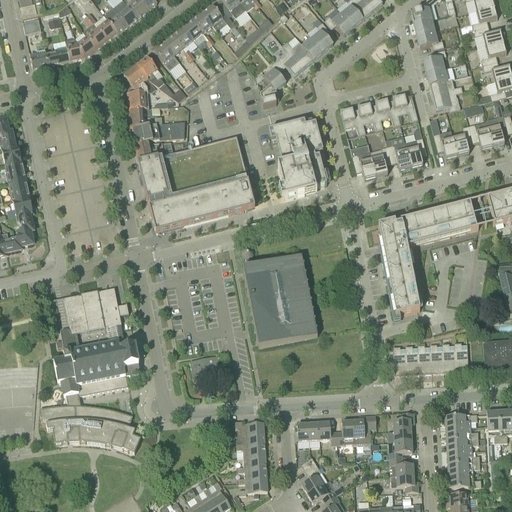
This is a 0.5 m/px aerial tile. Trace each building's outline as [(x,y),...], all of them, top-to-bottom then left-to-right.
[(27,0),(20,2),(22,10),(35,7),(33,0),(27,0)] [(39,0),(34,0),(38,17),(43,16),(42,9),(39,0)] [(125,2),(122,3),(123,4),(138,23),(147,15),(138,3),(135,0),(130,0),(126,4),(125,2)] [(140,0),(138,3),(147,15),(157,7),(156,6),(161,2),(158,0),(140,0)] [(234,0),(224,0),(221,3),(217,6),(229,21),(232,18),(236,22),(246,15),(240,8),(234,0)] [(234,0),(240,8),(246,15),(247,16),(254,11),(253,9),(255,7),(252,3),(249,0),(234,0)] [(354,0),(348,6),(351,10),(362,23),(372,15),(359,0),(354,0)] [(359,0),(372,15),(382,7),(375,0),(359,0)] [(412,20),(412,23),(414,28),(431,23),(428,13),(443,0),(431,0),(417,11),(418,14),(413,15),(414,20),(412,20)] [(494,10),(491,0),(486,0),(481,2),(480,0),(464,0),(465,6),(472,4),(475,15),(494,10)] [(123,4),(113,12),(128,30),(138,23),(123,4)] [(452,4),(446,5),(450,19),(455,17),(452,4)] [(217,6),(203,17),(212,29),(213,29),(218,36),(218,35),(221,39),(230,32),(231,33),(231,32),(241,45),(243,48),(238,52),(233,57),(238,61),(250,49),(245,44),(244,42),(232,27),(233,26),(229,21),(217,6)] [(281,6),(275,11),(280,17),(287,12),(281,6)] [(19,11),(21,21),(37,17),(35,7),(19,11)] [(67,9),(63,12),(66,19),(71,16),(67,9)] [(353,31),(362,23),(351,10),(350,10),(342,17),(353,31)] [(478,27),(471,29),(473,35),(488,31),(487,25),(497,22),(494,10),(475,15),(478,26),(478,27)] [(128,30),(113,12),(104,19),(107,24),(117,37),(118,38),(128,30)] [(90,17),(87,20),(93,27),(96,25),(90,17)] [(196,23),(194,24),(203,36),(205,35),(212,29),(203,17),(196,23)] [(353,31),(342,17),(333,25),(329,21),(324,25),(331,33),(335,29),(343,39),(353,31)] [(279,22),(280,22),(283,26),(288,22),(284,18),(279,22)] [(93,27),(87,20),(84,22),(90,30),(83,36),(86,40),(86,41),(96,53),(107,45),(97,32),(93,27)] [(59,21),(48,24),(50,33),(61,31),(59,21)] [(41,35),(38,23),(23,27),(25,38),(41,35)] [(263,37),(272,28),(267,23),(258,31),(263,37)] [(431,23),(414,28),(417,39),(434,35),(431,23)] [(107,24),(97,32),(107,45),(117,37),(107,24)] [(205,40),(206,40),(203,36),(194,24),(184,32),(193,44),(197,49),(207,42),(205,40)] [(311,42),(323,56),(332,48),(324,38),(329,35),(322,27),(317,31),(320,35),(311,42)] [(250,49),(263,37),(258,31),(244,42),(245,44),(250,49)] [(488,31),(473,35),(473,36),(475,41),(482,39),(484,50),(503,46),(500,34),(490,37),(488,31)] [(184,32),(174,40),(184,52),(193,44),(184,32)] [(434,35),(417,39),(420,51),(432,48),(433,54),(443,51),(442,45),(437,46),(434,35)] [(468,36),(461,38),(463,45),(470,43),(468,36)] [(184,52),(174,40),(164,48),(174,60),(174,59),(184,52)] [(67,52),(70,66),(85,62),(78,47),(75,42),(75,41),(65,44),(67,50),(66,50),(66,52),(67,52)] [(86,41),(78,47),(85,62),(96,53),(86,41)] [(314,64),(323,56),(311,42),(302,50),(314,64)] [(285,48),(283,50),(287,56),(289,54),(304,72),(314,64),(302,50),(299,46),(292,52),(287,46),(285,48)] [(487,62),(481,64),(482,70),(497,66),(496,60),(506,57),(503,46),(484,50),(487,62)] [(164,48),(155,55),(164,68),(164,67),(168,72),(170,74),(179,66),(178,64),(174,59),(174,60),(164,48)] [(46,59),(48,70),(70,66),(67,52),(66,52),(52,55),(53,57),(46,59)] [(37,55),(38,57),(30,59),(33,74),(48,70),(46,59),(45,54),(37,55)] [(287,56),(275,66),(281,74),(286,70),(294,80),(304,72),(289,54),(287,56)] [(423,65),(426,77),(444,73),(441,61),(446,60),(444,54),(434,56),(436,62),(423,65)] [(192,57),(187,61),(190,65),(195,61),(192,57)] [(147,61),(137,69),(149,84),(159,92),(179,106),(186,100),(180,92),(173,97),(165,87),(164,87),(160,82),(158,84),(152,77),(157,73),(147,61)] [(264,81),(271,89),(276,95),(285,87),(277,77),(281,74),(275,66),(270,70),(273,74),(264,81)] [(511,80),(511,79),(509,69),(499,72),(497,66),(482,70),(484,76),(491,75),(494,86),(511,80)] [(149,113),(148,96),(151,96),(156,92),(149,84),(137,69),(124,80),(134,93),(133,95),(133,97),(127,97),(129,114),(149,113)] [(444,73),(426,77),(429,89),(447,84),(444,73)] [(264,81),(261,77),(256,81),(257,87),(264,81)] [(497,97),(490,99),(492,105),(499,103),(503,102),(507,101),(505,95),(511,93),(511,80),(494,86),(497,97)] [(429,89),(433,101),(462,93),(461,90),(454,92),(452,83),(447,84),(429,89)] [(192,86),(184,92),(188,98),(196,91),(192,86)] [(278,103),(276,95),(271,89),(260,98),(263,111),(276,108),(275,103),(278,103)] [(462,93),(433,101),(436,113),(448,110),(449,116),(460,113),(456,98),(462,96),(462,93)] [(402,99),(392,101),(393,104),(397,119),(398,119),(408,116),(411,126),(418,124),(411,99),(405,101),(404,98),(402,99)] [(384,104),(375,106),(376,108),(380,124),(391,121),(393,130),(400,128),(398,119),(397,119),(393,104),(388,105),(387,103),(384,104)] [(367,108),(358,110),(358,113),(362,128),(363,128),(373,126),(376,135),(383,133),(380,124),(376,108),(370,110),(370,107),(367,108)] [(152,112),(149,113),(129,114),(130,133),(149,128),(156,128),(156,122),(153,122),(152,112)] [(350,113),(340,115),(345,133),(356,130),(358,139),(365,137),(363,128),(362,128),(358,113),(353,114),(352,112),(350,113)] [(510,119),(503,121),(504,123),(508,138),(511,136),(511,125),(511,126),(510,119)] [(497,122),(486,125),(486,127),(488,132),(493,151),(504,148),(502,140),(508,138),(504,123),(503,121),(497,122)] [(431,123),(433,137),(440,136),(438,122),(431,123)] [(273,133),(268,134),(271,145),(276,144),(282,169),(278,171),(279,176),(283,193),(279,194),(281,204),(286,203),(305,199),(304,195),(327,189),(322,169),(325,168),(326,169),(316,127),(311,128),(310,124),(304,125),(285,130),(273,133)] [(486,125),(468,130),(473,147),(479,146),(481,154),(493,151),(488,132),(486,127),(486,125)] [(131,139),(134,149),(150,145),(150,146),(153,145),(184,142),(184,136),(184,126),(156,128),(149,128),(130,133),(131,139)] [(0,139),(2,139),(4,149),(1,149),(2,153),(16,150),(12,134),(9,135),(8,128),(0,129),(0,139)] [(463,138),(452,141),(457,160),(469,157),(467,149),(473,147),(468,130),(462,132),(462,133),(463,138)] [(440,137),(433,139),(434,141),(438,156),(444,155),(446,163),(457,160),(452,141),(451,134),(440,137)] [(237,142),(202,150),(185,155),(173,157),(138,165),(142,180),(143,180),(145,190),(143,190),(151,220),(152,220),(157,236),(228,218),(229,219),(244,215),(244,214),(253,211),(251,201),(252,201),(237,142)] [(416,143),(405,146),(406,153),(411,172),(423,169),(421,161),(427,159),(422,142),(416,143)] [(134,149),(137,166),(138,165),(173,157),(172,151),(171,147),(155,148),(150,149),(150,146),(150,145),(134,149)] [(393,149),(387,151),(391,168),(397,166),(400,175),(411,172),(406,153),(405,146),(393,149)] [(367,148),(350,153),(352,160),(356,177),(362,176),(364,184),(376,181),(371,162),(369,156),(369,155),(367,148)] [(18,149),(16,150),(2,153),(5,170),(22,166),(18,149)] [(382,159),(371,162),(376,181),(388,178),(385,170),(391,168),(387,151),(380,153),(382,159)] [(9,187),(26,184),(22,166),(5,170),(9,187)] [(511,179),(511,180),(511,182),(511,195),(486,202),(486,203),(487,202),(494,228),(493,228),(493,229),(511,223),(511,179)] [(29,201),(26,184),(9,187),(13,205),(29,201)] [(30,218),(33,218),(29,201),(13,205),(16,221),(30,218)] [(407,251),(478,232),(477,232),(470,207),(471,206),(378,230),(378,232),(379,232),(381,245),(378,245),(394,326),(400,325),(400,320),(420,315),(407,251)] [(24,243),(33,242),(31,235),(34,234),(30,218),(16,221),(17,225),(20,225),(22,234),(17,235),(19,242),(24,241),(24,243)] [(7,237),(1,238),(2,242),(6,257),(6,256),(22,253),(21,250),(34,247),(33,242),(24,243),(24,241),(19,242),(9,244),(7,237)] [(250,316),(251,317),(252,317),(253,324),(252,325),(253,326),(254,326),(255,333),(254,334),(254,335),(255,335),(256,335),(257,343),(256,343),(256,344),(258,346),(259,351),(317,340),(316,333),(317,333),(317,332),(316,331),(314,324),(315,324),(316,323),(315,322),(314,322),(313,315),(313,314),(314,313),(313,313),(312,313),(311,305),(312,304),(311,303),(310,303),(310,300),(309,296),(310,296),(310,295),(309,294),(307,287),(308,287),(308,286),(307,285),(305,278),(306,278),(307,276),(306,276),(305,276),(303,269),(304,268),(305,267),(304,266),(303,267),(302,260),(253,269),(251,261),(252,260),(253,259),(253,258),(253,257),(253,256),(253,255),(253,254),(253,253),(252,252),(251,252),(250,251),(249,250),(247,250),(245,251),(244,251),(243,252),(242,253),(242,254),(241,255),(241,256),(242,258),(242,259),(243,260),(244,261),(245,262),(247,270),(243,271),(244,278),(243,279),(244,280),(245,280),(246,287),(245,287),(245,289),(246,289),(248,297),(247,297),(246,298),(248,298),(250,306),(249,306),(248,307),(249,308),(250,308),(252,315),(251,315),(250,316)] [(499,269),(497,271),(499,278),(500,277),(511,277),(511,268),(500,269),(499,269)] [(499,278),(507,312),(509,318),(511,316),(511,277),(500,277),(499,278)] [(126,308),(118,310),(114,292),(71,301),(65,302),(65,304),(71,332),(60,334),(62,345),(56,346),(58,352),(63,351),(63,349),(78,346),(77,337),(116,329),(118,339),(123,338),(121,328),(120,320),(128,318),(126,308)] [(126,379),(140,376),(133,342),(124,344),(123,338),(118,339),(119,344),(79,352),(78,346),(63,349),(63,351),(64,356),(65,362),(53,365),(58,386),(61,385),(64,400),(66,399),(78,397),(78,400),(79,400),(128,390),(126,379)] [(511,372),(511,341),(509,342),(509,346),(483,347),(485,374),(511,372)] [(449,354),(449,348),(449,347),(442,348),(442,355),(443,377),(456,376),(454,354),(449,354)] [(454,347),(454,354),(456,376),(469,375),(467,353),(462,353),(461,347),(454,347)] [(437,355),(437,349),(437,348),(429,349),(430,355),(431,378),(443,377),(442,355),(437,355)] [(419,349),(417,349),(418,356),(419,378),(431,378),(430,355),(425,356),(425,349),(419,349)] [(394,371),(395,380),(407,379),(405,357),(401,357),(400,350),(393,351),(393,369),(393,371),(394,371)] [(412,350),(405,350),(405,357),(407,379),(419,378),(418,356),(413,357),(412,350)] [(217,360),(216,360),(189,365),(194,386),(221,380),(217,360)] [(122,453),(129,455),(129,454),(135,457),(140,443),(133,440),(135,434),(127,431),(128,430),(129,430),(132,420),(127,418),(121,416),(116,415),(110,413),(104,412),(98,411),(93,410),(87,410),(81,409),(79,400),(78,400),(78,397),(66,399),(68,410),(62,410),(56,411),(50,411),(45,412),(39,413),(43,428),(46,428),(47,434),(54,433),(54,434),(53,434),(55,447),(61,446),(61,447),(68,446),(68,445),(75,445),(79,445),(79,446),(86,446),(86,445),(91,445),(96,446),(100,447),(105,447),(105,448),(111,450),(112,449),(115,450),(119,451),(123,452),(122,453)] [(501,447),(507,446),(507,439),(511,438),(511,433),(511,414),(499,415),(501,447)] [(499,415),(486,415),(488,440),(494,440),(494,447),(501,447),(499,415)] [(413,417),(401,418),(401,424),(393,424),(393,435),(411,434),(411,428),(414,428),(413,417)] [(477,425),(477,418),(444,420),(449,493),(481,491),(480,484),(473,484),(472,473),(480,473),(479,460),(472,460),(471,449),(478,449),(477,436),(470,436),(469,425),(477,425)] [(359,424),(353,424),(354,447),(371,446),(370,433),(369,420),(359,420),(359,424)] [(353,424),(341,425),(342,436),(336,436),(337,449),(343,448),(354,447),(353,424)] [(242,425),(235,426),(235,431),(242,431),(242,437),(242,439),(264,438),(263,426),(242,428),(242,425)] [(330,436),(330,426),(319,427),(320,444),(331,443),(331,449),(337,449),(336,436),(330,436)] [(309,445),(308,427),(297,428),(298,451),(309,451),(309,445)] [(309,445),(320,444),(319,427),(308,427),(309,445)] [(412,445),(411,434),(393,435),(394,446),(412,445)] [(235,437),(235,438),(236,442),(242,442),(243,448),(243,451),(265,449),(264,438),(242,439),(242,437),(235,437)] [(402,457),(412,456),(412,445),(394,446),(395,457),(389,457),(389,463),(402,463),(402,457)] [(243,448),(236,449),(237,462),(243,462),(265,461),(265,449),(243,451),(243,448)] [(244,471),(237,471),(238,476),(244,476),(244,474),(266,472),(265,461),(243,462),(244,471)] [(311,461),(308,463),(301,468),(304,473),(315,466),(312,461),(311,461)] [(414,479),(413,468),(402,468),(402,463),(389,463),(389,469),(395,469),(396,480),(414,479)] [(318,471),(315,466),(304,473),(307,478),(318,471)] [(352,470),(355,476),(360,473),(357,467),(352,470)] [(321,476),(319,472),(318,471),(307,478),(310,483),(301,489),(307,498),(322,489),(316,479),(321,476)] [(244,474),(244,476),(245,482),(238,483),(238,488),(245,487),(245,485),(267,484),(266,472),(244,474)] [(418,496),(418,485),(414,485),(414,479),(396,480),(390,481),(391,491),(405,490),(405,497),(418,496)] [(245,494),(239,494),(239,499),(246,499),(246,497),(267,495),(267,484),(245,485),(245,487),(245,494)] [(213,488),(208,491),(211,497),(209,498),(217,511),(228,511),(231,511),(219,493),(221,492),(218,485),(217,485),(213,488)] [(307,498),(313,507),(322,502),(325,507),(336,500),(327,485),(322,489),(307,498)] [(204,511),(217,511),(209,498),(211,497),(208,492),(198,498),(202,503),(200,504),(204,511)] [(447,508),(446,509),(446,511),(450,511),(468,510),(467,503),(477,502),(477,497),(467,498),(449,499),(450,506),(447,506),(447,508)] [(202,503),(198,498),(194,500),(197,506),(190,511),(204,511),(200,504),(202,503)] [(236,499),(233,501),(239,511),(240,511),(243,510),(236,499)] [(328,511),(327,511),(336,511),(334,508),(339,505),(336,500),(325,507),(328,511)]
